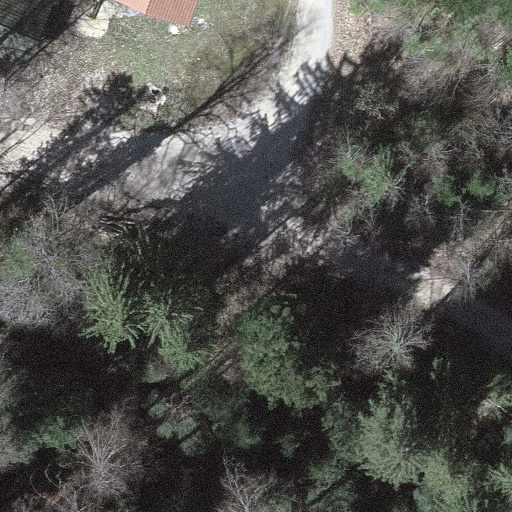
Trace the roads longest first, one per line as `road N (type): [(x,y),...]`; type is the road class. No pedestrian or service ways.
road 1 (track): [(511,328),(430,281),(181,213),(0,144)]
road 2 (track): [(181,213),(292,65),(298,0)]
